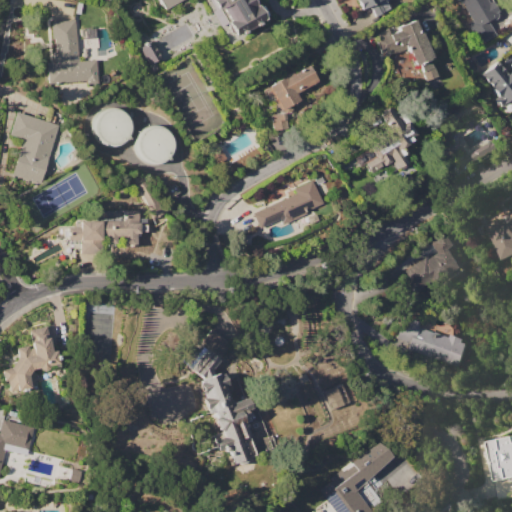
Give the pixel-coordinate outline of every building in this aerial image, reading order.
[(251,0),(254,5),(258,3),(266,18),(234,36),(226,22),(219,26),(211,11),(214,10),(208,0),(181,0),(165,9),(159,0),(251,0)] [(379,0),(360,11),(356,5),(362,2),(360,0),(379,0)] [(486,21),(495,35),(479,44),(468,27),(479,20),(470,4),(464,7),(460,0),(492,0),(500,13),(486,21)] [(50,22),(75,19),(79,60),(95,58),(97,81),(47,86),(45,61),(54,60),(50,22)] [(373,35),(388,29),(390,34),(399,30),(397,25),(414,19),(419,31),(421,31),(432,59),(429,60),(436,77),(425,81),(419,65),(414,67),(407,49),(382,59),(373,35)] [(138,48),(149,41),(159,57),(148,63),(138,48)] [(497,61),(506,73),(511,69),(511,100),(510,98),(499,106),(493,99),(495,98),(478,75),(497,61)] [(280,109),(278,107),(277,108),(269,95),(266,97),(261,88),(283,75),(284,77),(307,64),(316,81),(294,94),(299,102),(292,106),(294,118),(286,119),(287,129),(273,131),(270,115),(280,114),(280,109)] [(380,111),(392,105),(398,116),(405,112),(412,125),(415,125),(417,129),(416,134),(412,137),(414,140),(401,148),(402,150),(406,148),(413,160),(397,169),(388,154),(381,158),(374,146),(393,134),(380,111)] [(92,143),(126,144),(127,109),(93,108),(92,143)] [(11,173),(22,139),(8,134),(15,112),(57,125),(39,182),(11,173)] [(168,160),(167,125),(135,126),(136,161),(168,160)] [(252,213),(296,193),(294,187),(314,179),(325,204),(305,212),(303,208),(259,229),(252,213)] [(79,221),(122,221),(122,210),(138,210),(138,231),(131,231),(131,245),(123,245),(123,236),(116,236),(116,242),(106,242),(106,237),(102,237),(102,254),(79,254),(79,239),(66,239),(66,237),(63,237),(63,231),(66,231),(66,227),(79,227),(79,221)] [(511,256),(504,260),(503,257),(499,259),(484,226),(508,214),(509,217),(511,215),(511,256)] [(401,273),(425,257),(426,259),(436,252),(429,242),(443,233),(452,246),(447,249),(459,268),(447,276),(444,273),(414,293),(401,273)] [(397,338),(405,316),(420,322),(419,326),(448,337),(449,334),(462,339),(460,342),(465,344),(456,368),(407,349),(409,343),(397,338)] [(15,391),(9,392),(7,381),(4,381),(2,369),(12,368),(18,358),(16,348),(27,346),(29,356),(33,355),(29,330),(46,326),(51,351),(55,350),(58,364),(48,366),(47,369),(45,371),(42,372),(41,372),(39,371),(38,368),(31,370),(28,374),(31,389),(15,392),(15,391)] [(190,369),(206,350),(217,360),(202,378),(190,369)] [(197,381),(219,373),(230,402),(245,397),(249,409),(244,410),(248,420),(242,422),(255,456),(228,465),(222,449),(218,450),(212,434),(216,433),(209,412),(207,413),(201,397),(203,396),(197,381)] [(341,383),(349,402),(331,410),(323,390),(341,383)] [(0,424),(1,420),(32,427),(27,449),(4,443),(0,460),(0,424)] [(483,442),(511,436),(511,477),(491,482),(483,442)] [(330,511),(327,507),(340,498),(337,493),(333,496),(324,484),(345,469),(354,481),(351,484),(371,511),(330,511)]
